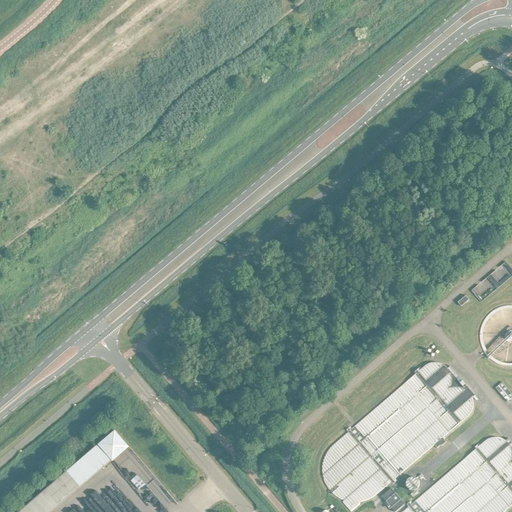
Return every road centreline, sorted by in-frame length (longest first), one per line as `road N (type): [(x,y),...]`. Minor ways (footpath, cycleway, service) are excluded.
road 1 (secondary): [(100,333),(455,38),(487,16),(511,14)]
road 2 (secondary): [(471,0),(90,320)]
road 3 (unclassified): [(153,394),(254,511)]
road 4 (secondary): [(0,412),(100,333)]
road 5 (secondary): [(90,320),(0,400)]
